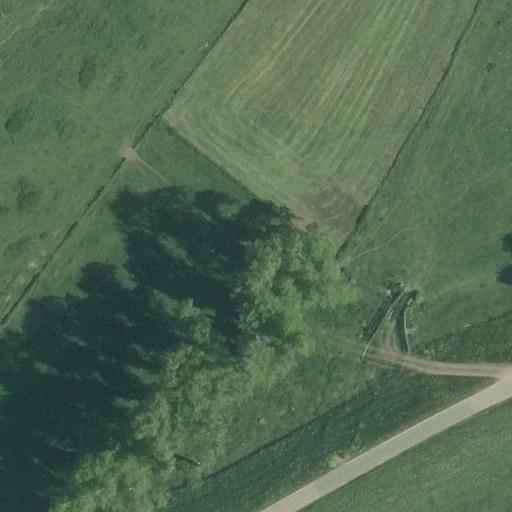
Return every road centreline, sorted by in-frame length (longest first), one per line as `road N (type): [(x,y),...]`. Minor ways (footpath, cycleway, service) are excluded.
road 1 (unclassified): [(277,511),(511,386)]
road 2 (track): [(345,345),(419,367),(511,380)]
